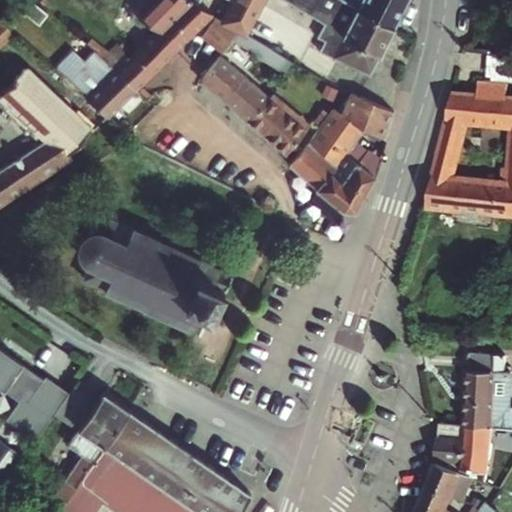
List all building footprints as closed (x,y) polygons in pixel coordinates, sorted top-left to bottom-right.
[(157,0),(148,0),(135,13),(154,27),(156,24),(177,45),(139,82),(148,92),(158,84),(169,85),(185,98),(196,83),(202,75),(220,52),(222,49),(204,35),(218,17),(211,12),(200,5),(192,0),(158,0),(158,1),(157,0)] [(207,0),(204,0),(200,5),(211,12),(215,6),(207,0)] [(369,69),(393,23),(351,0),(230,0),(221,19),(238,28),(242,31),(258,0),(280,0),(297,9),(302,0),(311,5),(313,0),(323,0),(352,15),(335,50),(369,69)] [(351,0),(393,23),(404,0),(351,0)] [(0,37),(10,26),(0,17),(0,37)] [(221,19),(218,17),(204,35),(222,49),(233,35),(238,28),(221,19)] [(154,27),(125,55),(135,67),(130,73),(139,82),(177,45),(156,24),(154,27)] [(238,28),(233,35),(254,46),(258,40),(242,31),(238,28)] [(272,48),(258,40),(254,46),(256,49),(268,55),(272,48)] [(55,62),(71,78),(86,92),(108,113),(139,82),(130,73),(135,67),(125,55),(115,45),(110,50),(99,42),(94,46),(82,59),(69,47),(55,62)] [(511,46),(492,45),(489,78),(506,79),(511,79),(511,46)] [(272,48),(268,55),(289,68),(295,61),(272,48)] [(0,192),(64,150),(62,146),(88,123),(93,128),(108,113),(86,92),(71,107),(16,52),(0,69),(0,84),(45,131),(0,164),(0,192)] [(220,52),(202,75),(224,94),(243,72),(220,52)] [(243,72),(224,94),(249,116),(268,94),(243,72)] [(273,82),(276,85),(280,87),(284,81),(281,78),(278,76),(273,82)] [(511,91),(506,91),(506,79),(489,78),(479,77),(477,88),(453,86),(428,199),(511,207),(511,91)] [(393,108),(346,88),(335,107),(364,123),(387,136),(389,122),(393,108)] [(249,116),(286,147),(304,125),(268,94),(249,116)] [(335,107),(324,101),(320,107),(324,111),(295,155),(290,163),(317,186),(343,208),(357,206),(383,155),(382,154),(355,135),(364,123),(335,107)] [(85,254),(89,258),(83,271),(193,321),(200,306),(214,312),(234,268),(111,213),(108,219),(101,215),(96,225),(91,227),(87,230),(83,234),(82,239),(81,244),(82,250),(85,254)] [(5,417),(35,436),(51,412),(27,397),(41,375),(0,347),(0,386),(17,398),(5,417)] [(511,351),(473,348),(472,355),(469,420),(498,423),(511,424),(511,351)] [(41,375),(27,397),(51,412),(53,410),(67,387),(44,372),(41,375)] [(54,488),(67,496),(80,477),(129,403),(101,386),(98,390),(75,376),(67,387),(53,410),(76,425),(68,439),(80,447),(54,488)] [(135,511),(234,511),(254,481),(129,403),(80,477),(135,511)] [(493,465),(498,423),(469,420),(451,418),(447,456),(468,458),(468,463),(493,465)] [(0,450),(0,480),(27,440),(14,431),(6,442),(0,450)] [(496,481),(441,455),(422,502),(442,511),(446,511),(449,508),(455,496),(464,501),(475,481),(490,490),(496,481)] [(446,511),(442,511),(422,502),(417,511),(477,511),(483,503),(472,498),(464,511),(455,511),(449,508),(446,511)]
